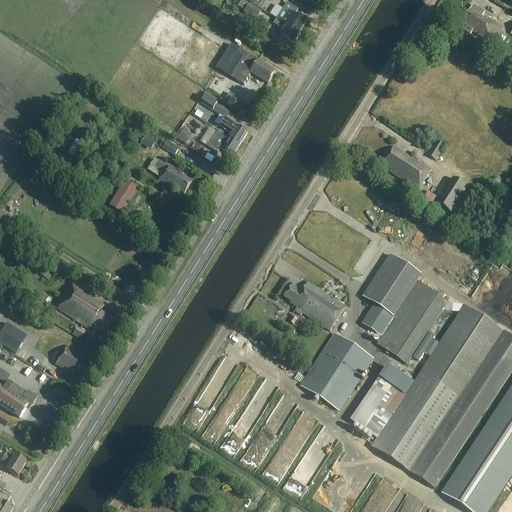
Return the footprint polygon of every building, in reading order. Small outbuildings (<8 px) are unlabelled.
[(242,0),(238,7),(243,10),(248,3),(242,0)] [(274,1),(272,5),(278,9),(281,5),(274,1)] [(257,21),(262,11),(250,4),(244,13),(257,21)] [(306,24),(296,18),(300,11),(289,4),(285,11),(290,14),(287,18),(275,11),(272,16),(285,25),(300,34),(306,24)] [(473,5),(472,8),(459,28),(470,35),(471,32),(492,45),(503,28),(488,18),(486,20),(481,17),(484,13),(473,5)] [(293,44),(300,34),(277,19),(274,25),(284,31),(280,36),(293,44)] [(229,50),(220,63),(234,72),(235,72),(244,59),(242,58),(229,50)] [(276,72),(259,61),(254,68),(244,61),(236,73),(247,80),(251,73),(268,84),(276,72)] [(201,104),(213,111),(218,103),(206,96),(201,104)] [(235,137),(243,142),(248,134),(234,125),(225,119),(224,121),(220,127),(220,128),(232,135),(235,137)] [(182,131),(176,139),(184,145),(190,136),(182,131)] [(233,157),(243,142),(235,137),(232,135),(231,138),(218,131),(217,133),(212,141),(211,143),(208,147),(208,148),(218,154),(221,150),(233,157)] [(146,137),(141,145),(151,151),(155,144),(146,137)] [(436,161),(446,146),(437,141),(428,156),(436,161)] [(175,156),(179,150),(168,143),(163,149),(175,156)] [(196,144),(192,151),(201,156),(205,149),(196,144)] [(424,166),(395,147),(382,167),(390,172),(389,173),(409,186),(408,186),(417,192),(431,170),(424,165),(424,166)] [(184,194),(192,182),(181,175),(182,173),(170,165),(160,181),(172,189),(174,187),(184,194)] [(451,213),(467,188),(453,179),(436,204),(451,213)] [(124,182),(108,207),(121,216),(137,190),(124,182)] [(438,296),(417,283),(422,276),(390,256),(363,298),(374,305),(361,325),(378,336),(374,343),(409,365),(448,304),(437,297),(438,296)] [(3,270),(0,274),(0,275),(10,282),(14,277),(3,270)] [(46,273),(43,278),(48,281),(51,277),(46,273)] [(345,308),(307,283),(303,291),(293,285),(284,298),(294,305),(293,306),(297,309),(294,313),(300,317),(302,315),(330,332),(345,308)] [(107,339),(117,323),(102,313),(107,305),(74,285),(58,311),(90,331),(92,329),(107,339)] [(435,490),(511,373),(511,338),(464,307),(413,385),(388,368),(352,422),(377,439),(371,447),(435,490)] [(26,338),(7,325),(0,335),(0,347),(14,356),(26,338)] [(80,332),(76,337),(82,341),(85,335),(80,332)] [(340,413),(374,361),(335,335),(301,387),(340,413)] [(86,378),(93,366),(82,359),(84,356),(69,347),(56,366),(72,376),(74,371),(86,378)] [(46,360),(40,368),(57,380),(63,372),(46,360)] [(0,406),(20,419),(25,412),(26,410),(27,409),(29,411),(37,398),(27,391),(26,392),(8,381),(9,380),(4,377),(3,377),(5,373),(0,369),(0,406)] [(511,384),(440,494),(467,511),(488,511),(511,476),(511,384)] [(262,437),(267,428),(262,425),(257,434),(262,437)] [(13,459),(6,455),(2,462),(9,466),(7,470),(18,478),(27,463),(16,456),(13,459)] [(0,511),(11,511),(14,508),(7,504),(11,497),(4,492),(7,487),(0,483),(0,478),(1,478),(0,477),(0,511)] [(340,490),(334,493),(338,500),(343,497),(340,490)]
